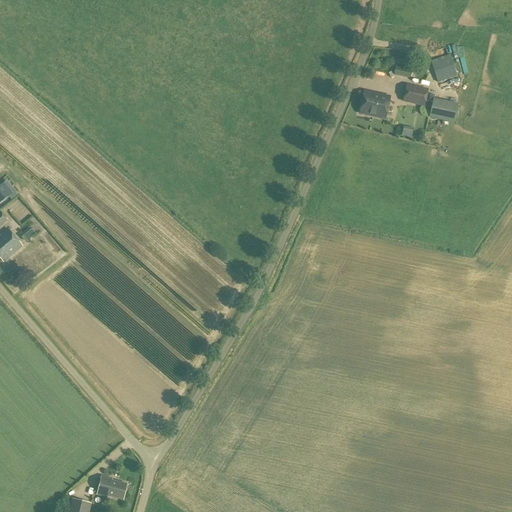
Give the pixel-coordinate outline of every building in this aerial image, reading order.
[(437,83),(457,77),(450,55),(430,62),(437,83)] [(405,68),(406,64),(400,63),(400,67),(395,66),(393,76),(410,79),(412,70),(405,68)] [(424,105),(428,90),(407,85),(404,101),(424,105)] [(385,119),(390,97),(365,91),(360,113),(385,119)] [(0,186),(0,202),(11,194),(3,184),(0,186)] [(0,257),(4,262),(22,247),(8,229),(0,235),(0,257)] [(123,499),(127,485),(112,481),(112,479),(101,477),(97,495),(108,497),(108,496),(123,499)] [(83,511),(86,502),(72,499),(68,511),(83,511)]
